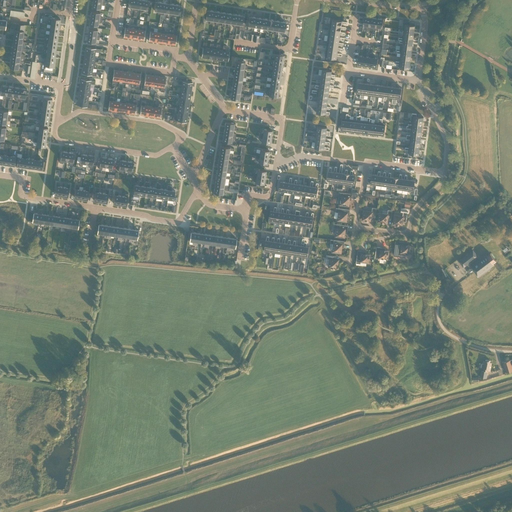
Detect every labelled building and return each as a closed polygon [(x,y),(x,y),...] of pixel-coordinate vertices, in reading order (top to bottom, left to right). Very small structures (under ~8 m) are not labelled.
[(141,8),(140,11),(143,12),(144,9),(147,9),(149,0),(147,0),(142,0),(141,8)] [(162,2),(160,14),(163,15),(164,12),(167,12),(169,3),(162,2)] [(175,4),(173,16),(176,17),(176,14),(180,14),(181,5),(175,4)] [(277,10),(290,12),(291,6),(279,4),(277,10)] [(207,10),(206,19),(210,20),(210,24),(212,24),(213,20),(214,11),(207,10)] [(91,11),(90,18),(102,20),(103,17),(100,16),(100,13),(91,11)] [(238,15),(236,24),(240,24),(239,30),(244,31),(246,23),(243,22),(244,15),(238,15)] [(248,26),(248,30),(254,31),(254,27),(256,17),(249,16),(248,26)] [(370,26),(371,17),(365,16),(363,28),(366,29),(366,26),(370,26)] [(16,23),(14,36),(23,37),(23,38),(27,39),(27,36),(23,35),(24,31),(23,31),(24,24),(16,23)] [(126,23),(123,37),(130,38),(132,28),(128,27),(129,23),(126,23)] [(138,29),(137,39),(144,40),(146,26),(142,25),(142,29),(138,29)] [(132,28),(130,38),(137,39),(138,29),(139,28),(135,27),(135,28),(132,28)] [(151,27),(149,41),(155,42),(157,32),(153,31),(154,27),(151,27)] [(88,28),(88,35),(100,37),(100,34),(97,33),(98,30),(88,28)] [(170,34),(169,44),(175,45),(178,31),(174,30),(174,34),(170,34)] [(157,32),(155,42),(162,43),(164,31),(161,31),(160,32),(157,32)] [(164,31),(162,43),(169,44),(170,34),(167,33),(167,32),(164,31)] [(14,36),(13,42),(22,44),(26,45),(26,42),(22,41),(23,38),(23,37),(14,36)] [(13,42),(12,49),(21,50),(25,51),(29,51),(30,49),(25,48),(26,45),(22,44),(13,42)] [(203,47),(201,57),(208,58),(209,48),(206,48),(207,43),(203,42),(203,47)] [(209,48),(208,58),(214,59),(216,49),(213,49),(213,43),(210,43),(209,48)] [(216,49),(214,59),(221,60),(222,50),(219,50),(220,44),(217,44),(216,49)] [(222,50),(221,60),(228,61),(229,51),(226,50),(226,45),(223,45),(222,50)] [(86,47),(85,53),(95,55),(95,52),(100,52),(100,49),(86,47)] [(12,49),(11,55),(20,56),(20,57),(24,57),(25,54),(21,54),(21,50),(12,49)] [(270,57),(270,59),(274,60),(283,61),(284,59),(284,55),(279,54),(279,51),(273,50),(272,53),(275,53),(274,57),(270,57)] [(85,53),(84,60),(95,62),(96,59),(94,59),(95,55),(85,53)] [(358,55),(357,64),(364,65),(365,53),(363,53),(362,56),(358,55)] [(365,56),(364,65),(371,66),(372,54),(369,54),(369,57),(365,56)] [(11,55),(10,61),(19,62),(19,63),(23,63),(24,61),(24,57),(20,57),(20,56),(11,55)] [(42,55),(42,57),(46,58),(45,62),(44,66),(45,66),(45,69),(52,70),(52,67),(53,67),(54,63),(55,57),(46,55),(46,56),(42,55)] [(84,60),(83,67),(93,68),(93,65),(95,65),(95,62),(84,60)] [(236,60),(235,67),(244,68),(247,69),(247,66),(244,65),(245,62),(236,60)] [(10,61),(10,68),(18,69),(22,70),(23,67),(19,66),(19,63),(19,62),(10,61)] [(83,67),(82,73),(96,76),(97,72),(92,72),(93,68),(83,67)] [(114,70),(112,84),(115,85),(116,80),(119,81),(121,71),(114,70)] [(121,71),(119,81),(123,81),(123,83),(126,83),(127,72),(121,71)] [(127,72),(126,83),(129,84),(129,82),(132,83),(134,73),(127,72)] [(134,73),(132,83),(136,83),(135,87),(139,88),(141,74),(134,73)] [(146,74),(144,89),(147,89),(148,85),(151,86),(153,75),(146,74)] [(153,75),(151,86),(155,86),(154,87),(158,88),(158,87),(159,76),(153,75)] [(159,76),(158,87),(161,87),(161,91),(164,92),(166,77),(159,76)] [(81,78),(80,85),(90,87),(91,83),(95,84),(95,81),(81,78)] [(233,79),(232,85),(244,87),(245,84),(242,84),(242,81),(233,79)] [(178,80),(178,84),(182,84),(181,87),(192,89),(193,82),(182,81),(178,80)] [(80,85),(79,92),(91,94),(91,91),(90,90),(90,87),(80,85)] [(179,91),(179,94),(191,96),(192,89),(181,87),(181,91),(179,91)] [(20,88),(18,101),(19,101),(21,101),(22,97),(26,98),(27,89),(20,88)] [(231,91),(230,98),(239,100),(240,96),(243,96),(243,93),(240,93),(231,91)] [(79,92),(78,98),(88,100),(89,96),(90,97),(91,94),(79,92)] [(179,94),(179,97),(180,97),(179,101),(190,102),(191,96),(179,94)] [(110,96),(108,110),(115,111),(116,101),(113,101),(114,96),(110,96)] [(78,98),(77,105),(91,107),(92,104),(88,103),(88,100),(78,98)] [(130,103),(128,113),(135,114),(137,100),(134,99),(133,103),(130,103)] [(116,101),(115,111),(121,112),(123,101),(120,100),(120,102),(116,101)] [(123,101),(121,112),(128,113),(130,103),(126,102),(126,101),(123,101)] [(142,101),(140,115),(147,116),(148,106),(145,105),(145,101),(142,101)] [(177,104),(177,107),(189,109),(189,108),(190,102),(179,101),(179,104),(177,104)] [(155,107),(153,117),(160,118),(162,104),(159,103),(158,107),(155,107)] [(148,106),(147,116),(153,117),(155,107),(155,105),(152,105),(152,106),(148,106)] [(177,107),(177,110),(178,110),(177,114),(188,116),(189,109),(177,107)] [(0,109),(0,116),(11,117),(11,115),(8,115),(9,111),(0,109)] [(173,117),(172,120),(187,122),(188,116),(177,114),(177,117),(173,117)] [(226,121),(224,128),(233,129),(237,130),(237,127),(234,127),(234,123),(226,121)] [(0,125),(0,132),(8,134),(9,131),(6,130),(6,127),(0,125)] [(224,128),(223,134),(232,136),(235,136),(236,133),(233,133),(233,129),(224,128)] [(259,135),(259,138),(262,138),(261,142),(270,143),(271,137),(259,135)] [(60,160),(60,163),(63,163),(63,160),(67,161),(68,152),(62,151),(60,160)] [(80,163),(79,166),(82,166),(83,163),(86,164),(88,155),(81,154),(80,163)] [(86,164),(86,169),(89,169),(89,167),(92,168),(93,165),(94,156),(88,155),(86,164)] [(256,155),(256,158),(259,158),(258,162),(267,164),(268,157),(256,155)] [(99,166),(99,169),(102,169),(102,166),(106,167),(107,158),(101,157),(99,166)] [(119,169),(119,171),(122,172),(122,169),(125,170),(127,161),(120,160),(119,169)] [(253,175),(252,178),(255,178),(255,182),(264,184),(265,177),(256,176),(253,175)] [(133,196),(133,199),(139,200),(139,197),(139,195),(141,185),(142,181),(139,180),(138,185),(135,184),(133,194),(134,194),(133,196)] [(63,187),(61,196),(68,197),(69,188),(70,185),(67,184),(66,187),(63,187)] [(215,185),(214,192),(223,194),(224,189),(229,190),(229,188),(228,188),(224,187),(215,185)] [(82,190),(81,199),(88,200),(89,191),(89,188),(86,187),(86,190),(82,190)] [(102,193),(101,202),(107,203),(109,194),(108,194),(109,191),(106,190),(105,193),(102,193)] [(351,198),(352,194),(339,192),(339,196),(341,196),(341,198),(340,198),(340,202),(340,205),(349,206),(350,197),(351,198)] [(122,196),(120,205),(127,206),(127,205),(128,197),(128,194),(125,193),(125,196),(122,196)] [(338,218),(338,220),(346,221),(347,213),(349,213),(349,210),(350,210),(336,208),(336,212),(339,212),(338,214),(337,218),(338,218)] [(364,211),(362,220),(365,220),(365,221),(368,221),(371,221),(372,215),(375,215),(376,208),(372,208),(372,212),(364,211)] [(380,223),(384,223),(386,223),(387,217),(391,218),(392,211),(388,210),(387,215),(379,213),(378,222),(380,222),(380,223)] [(19,225),(29,227),(31,213),(21,212),(19,225)] [(396,224),(395,225),(399,226),(399,225),(402,225),(403,219),(406,220),(407,213),(403,212),(403,217),(394,216),(393,224),(396,224)] [(336,236),(344,237),(345,229),(347,229),(347,226),(348,226),(348,225),(334,224),(334,228),(337,228),(336,230),(335,234),(336,234),(336,236)] [(280,232),(289,234),(290,228),(285,227),(285,226),(281,226),(280,232)] [(332,252),(341,253),(342,245),(343,245),(344,241),(331,239),(331,240),(331,243),(333,243),(333,246),(332,245),(332,249),(332,252)] [(395,243),(393,255),(405,257),(405,254),(408,254),(409,253),(412,254),(413,247),(410,246),(410,245),(403,245),(404,243),(398,242),(398,244),(395,243)] [(381,259),(385,259),(387,259),(388,250),(380,249),(380,248),(376,247),(375,255),(379,256),(379,258),(381,258),(381,259)] [(357,259),(356,263),(360,263),(361,262),(362,262),(366,263),(366,262),(368,263),(369,254),(366,254),(364,254),(362,253),(362,251),(358,251),(357,259)] [(471,252),(464,257),(468,263),(475,258),(471,252)] [(480,259),(471,267),(474,271),(477,269),(481,275),(494,265),(493,264),(497,261),(491,253),(487,256),(481,260),(480,259)] [(330,259),(329,267),(331,268),(335,269),(335,268),(337,268),(338,260),(333,259),(333,256),(326,255),(326,258),(330,259)] [(481,367),(482,367),(480,377),(486,378),(488,370),(490,371),(492,363),(490,363),(490,361),(486,360),(486,362),(484,362),(483,364),(482,363),(481,367)] [(511,361),(511,362),(510,360),(503,362),(506,372),(511,370),(511,361)]
